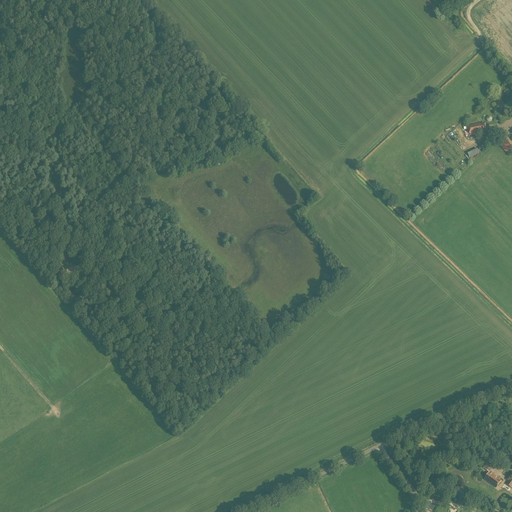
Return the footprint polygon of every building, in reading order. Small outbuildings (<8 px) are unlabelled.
[(467,126),(468,128),(470,136),(485,133),(485,131),(487,131),(485,124),(484,124),(483,123),(471,125),(467,126)] [(511,150),(511,142),(505,134),(497,142),(507,152),(506,152),(508,154),(511,150)] [(487,146),(492,141),(488,137),(482,141),(487,146)] [(489,473),(494,466),(487,461),(483,468),(489,473)] [(496,489),(502,481),(490,472),(484,480),(496,489)]
